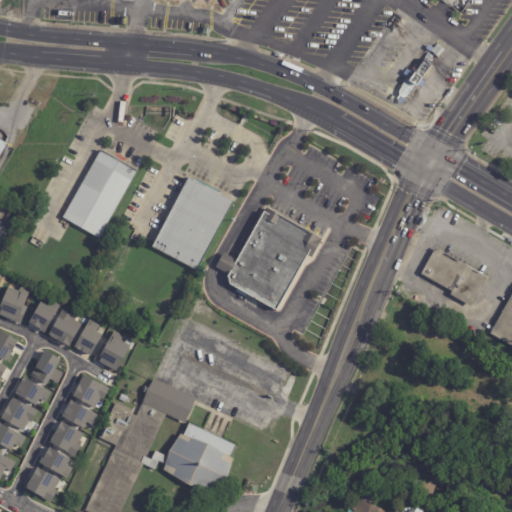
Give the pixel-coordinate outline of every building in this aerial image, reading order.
[(425,59),(410,79),(418,85),(425,76),(422,75),(431,63),(425,59)] [(136,170),(99,238),(62,217),(100,149),(136,170)] [(233,200),(234,200),(197,270),(152,246),(189,177),(193,179),(194,178),(222,193),(221,194),(233,200)] [(323,235),(324,236),(313,256),(308,254),(277,310),(265,303),(264,306),(259,303),(260,300),(248,293),(246,297),(237,292),(239,288),(231,284),(229,273),(216,266),(224,252),(237,259),(267,204),(323,235)] [(452,293),(453,291),(422,273),(435,250),(436,251),(438,247),(446,252),(446,253),(459,260),(459,259),(489,276),(473,305),(452,293)] [(0,304),(7,287),(17,291),(19,286),(30,290),(23,306),(26,307),(19,324),(7,319),(7,318),(0,315),(0,304)] [(511,346),(490,335),(511,293),(511,346)] [(29,322),(39,328),(39,330),(44,333),(56,311),(54,310),(57,304),(50,300),(47,306),(40,302),(29,322)] [(62,310),(73,316),(72,319),(81,323),(68,346),(48,335),(62,310)] [(89,320),(99,325),(95,331),(102,335),(90,356),(74,347),(89,320)] [(0,330),(18,340),(10,354),(11,355),(8,360),(7,359),(6,361),(0,357),(0,330)] [(113,330),(123,335),(120,341),(129,346),(116,370),(114,369),(113,370),(106,366),(105,367),(92,360),(104,339),(108,341),(113,330)] [(44,350),(60,360),(55,369),(62,373),(56,383),(49,379),(46,384),(30,375),(44,350)] [(84,375),(101,385),(101,384),(109,388),(102,400),(99,399),(94,408),(72,396),(84,375)] [(23,377),(50,392),(45,402),(39,399),(35,405),(14,393),(23,377)] [(196,401),(185,422),(167,413),(147,456),(152,459),(156,450),(168,456),(179,432),(185,435),(191,422),(237,444),(231,455),(235,457),(217,495),(163,469),(166,463),(159,460),(155,470),(154,469),(153,472),(149,470),(150,467),(144,464),(120,511),(89,511),(85,510),(116,445),(100,437),(116,402),(133,410),(131,413),(137,416),(155,378),(197,398),(196,401)] [(122,394),(128,397),(125,402),(119,399),(122,394)] [(0,418),(12,397),(29,407),(29,406),(37,411),(31,422),(28,421),(22,431),(0,418)] [(70,399),(98,415),(92,425),(86,421),(82,428),(61,416),(70,399)] [(61,421),(83,434),(77,443),(80,445),(73,457),(49,442),(61,421)] [(0,423),(25,437),(20,447),(14,444),(10,450),(0,444),(0,423)] [(49,447),(69,459),(65,467),(70,470),(66,478),(38,462),(43,455),(44,456),(49,447)] [(15,462),(0,453),(0,476),(5,468),(10,471),(15,462)] [(37,467),(59,479),(54,489),(56,490),(50,502),(25,488),(37,467)] [(427,496),(426,496),(418,493),(417,496),(406,492),(412,477),(431,484),(427,496)] [(354,511),(355,510),(352,508),(357,497),(385,510),(384,511),(354,511)]
